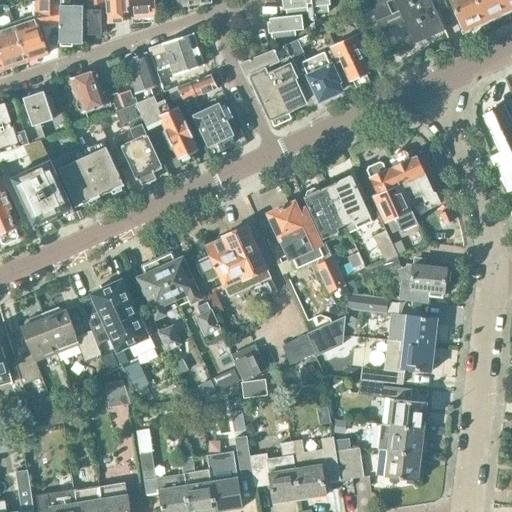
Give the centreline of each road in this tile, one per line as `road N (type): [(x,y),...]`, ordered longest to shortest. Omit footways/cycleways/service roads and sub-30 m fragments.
road 1 (residential): [(0,275),(274,152)]
road 2 (residential): [(466,511),(492,267)]
road 3 (residential): [(0,84),(220,11)]
road 4 (residential): [(492,267),(485,207),(422,83)]
road 5 (unknown): [(239,169),(277,291),(268,350)]
road 6 (residential): [(274,152),(422,83)]
road 7 (residential): [(274,152),(225,49),(220,11)]
